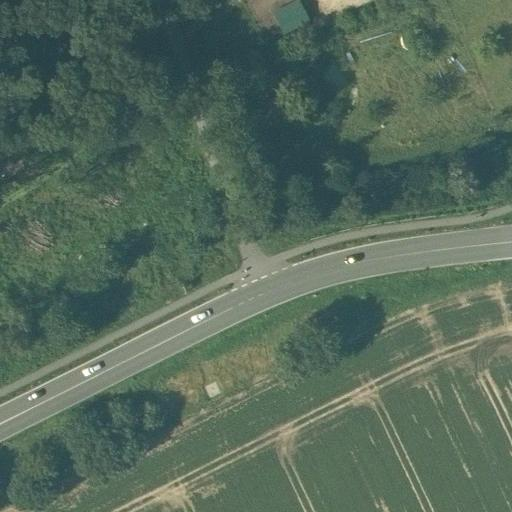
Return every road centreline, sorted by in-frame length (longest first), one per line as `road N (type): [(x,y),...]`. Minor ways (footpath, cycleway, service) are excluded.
road 1 (unclassified): [(166,0),(267,291)]
road 2 (secondary): [(0,423),(267,291)]
road 3 (secondary): [(267,291),(349,264),(511,241)]
